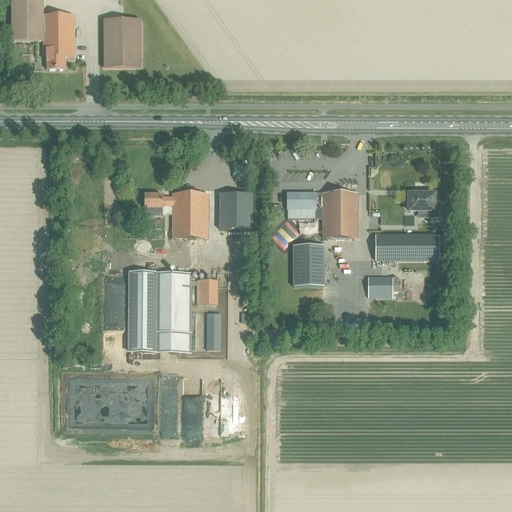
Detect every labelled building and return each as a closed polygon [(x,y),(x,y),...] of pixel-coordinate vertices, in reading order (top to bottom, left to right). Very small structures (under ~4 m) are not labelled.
[(74,59),(74,17),(43,17),(42,0),(11,0),(12,42),(43,42),(43,58),(43,59),(46,59),(46,71),(66,71),(65,59),(74,59)] [(100,0),(101,23),(135,22),(135,15),(127,15),(127,9),(119,9),(118,0),(100,0)] [(104,69),(140,69),(140,23),(104,23),(104,69)] [(271,153),(272,161),(282,161),(281,152),(271,153)] [(358,195),(322,196),(322,197),(322,211),(322,240),(358,240),(358,195)] [(434,195),(409,195),(409,212),(430,212),(430,219),(439,219),(439,206),(434,206),(434,195)] [(208,241),(208,196),(172,196),(172,199),(162,199),(162,197),(144,197),(144,210),(162,210),(162,208),(172,208),(172,240),(208,241)] [(252,232),(252,199),(252,196),(220,196),(220,232),(252,232)] [(315,196),(287,196),(287,211),(287,221),(315,221),(315,211),(322,211),(322,197),(315,197),(315,196)] [(295,236),(286,222),(282,225),(291,239),(295,236)] [(282,236),(280,242),(288,244),(289,238),(282,236)] [(376,237),(376,263),(439,263),(439,237),(376,237)] [(279,241),(273,243),(277,252),(282,250),(279,241)] [(324,247),(293,248),(293,289),(324,289),(324,247)] [(164,249),(153,251),(154,257),(165,255),(164,249)] [(234,262),(235,284),(245,283),(244,261),(234,262)] [(327,268),(328,286),(351,285),(350,267),(327,268)] [(414,282),(414,272),(403,273),(403,282),(414,282)] [(191,355),(191,275),(150,275),(135,274),(135,354),(150,355),(191,355)] [(392,300),(392,279),(367,279),(367,300),(392,300)] [(217,307),(217,282),(196,281),(196,306),(217,307)] [(222,333),(195,333),(194,346),(222,346),(222,333)]
